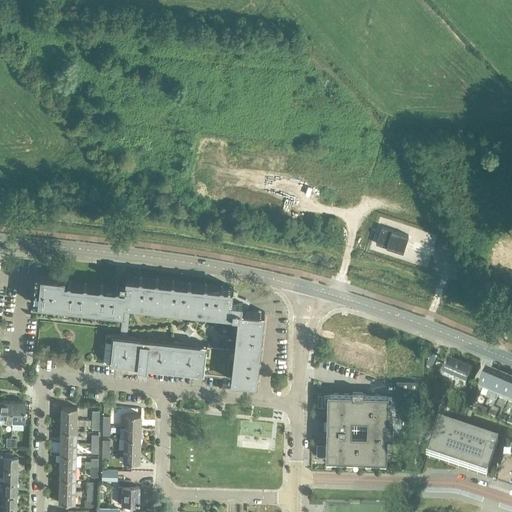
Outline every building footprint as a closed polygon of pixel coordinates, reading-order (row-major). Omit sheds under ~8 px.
[(382,226),(376,243),(403,252),(408,235),(382,226)] [(124,313),(131,313),(132,301),(131,292),(62,284),(62,279),(36,277),(33,303),(124,313)] [(132,285),(131,292),(132,301),(240,313),(245,313),(248,305),(246,300),(236,296),(238,292),(233,291),(132,280),(132,285)] [(107,334),(103,362),(138,366),(138,367),(147,368),(147,367),(228,376),(231,349),(128,337),(131,313),(124,313),(121,336),(107,334)] [(233,378),(254,380),(262,315),(245,313),(240,313),(233,378)] [(354,322),(348,341),(405,360),(403,366),(412,369),(415,363),(426,368),(432,370),(470,387),(478,369),(422,345),(420,348),(411,345),(412,341),(354,322)] [(486,372),(478,389),(488,394),(495,376),(486,372)] [(505,380),(495,376),(488,394),(497,398),(505,380)] [(511,389),(511,383),(505,380),(497,398),(507,402),(511,389)] [(397,381),(396,396),(398,396),(405,396),(421,397),(422,381),(397,381)] [(388,400),(386,400),(386,395),(388,395),(328,393),(328,394),(330,394),(330,399),(328,399),(327,416),(330,416),(330,420),(327,420),(327,430),(327,431),(329,431),(329,436),(327,436),(326,458),(327,458),(327,457),(332,457),(332,459),(380,460),(380,459),(385,459),(385,460),(386,460),(387,436),(392,437),(392,419),(387,419),(388,400)] [(13,423),(13,401),(1,401),(1,417),(1,419),(6,419),(6,423),(13,423)] [(26,401),(13,401),(13,423),(13,424),(26,424),(26,401)] [(61,419),(77,420),(77,419),(78,408),(62,407),(61,419)] [(125,427),(141,427),(141,415),(125,415),(125,427)] [(77,420),(61,419),(61,431),(77,431),(77,425),(86,425),(86,419),(77,419),(77,420)] [(125,439),(141,439),(141,427),(125,427),(125,439)] [(439,427),(430,456),(479,472),(488,444),(439,427)] [(77,431),(61,431),(61,443),(77,443),(77,431)] [(141,439),(125,439),(124,451),(140,451),(141,439)] [(492,441),(487,457),(493,458),(498,443),(492,441)] [(77,443),(61,443),(60,455),(76,455),(77,443)] [(140,463),(140,451),(124,451),(124,463),(140,463)] [(4,469),(18,470),(18,457),(13,456),(13,453),(5,452),(5,456),(4,469)] [(76,455),(60,455),(60,467),(76,467),(76,455)] [(76,467),(60,467),(60,479),(76,479),(76,467)] [(4,482),(18,482),(18,470),(4,469),(4,482)] [(117,480),(117,470),(102,469),(102,479),(117,480)] [(76,479),(60,479),(59,491),(75,491),(76,479)] [(18,482),(4,482),(0,481),(0,493),(17,494),(18,482)] [(139,487),(123,486),(118,486),(117,503),(139,504),(139,487)] [(75,491),(59,491),(59,503),(75,503),(75,491)] [(3,506),(17,506),(17,494),(0,493),(0,499),(3,499),(3,506)]
